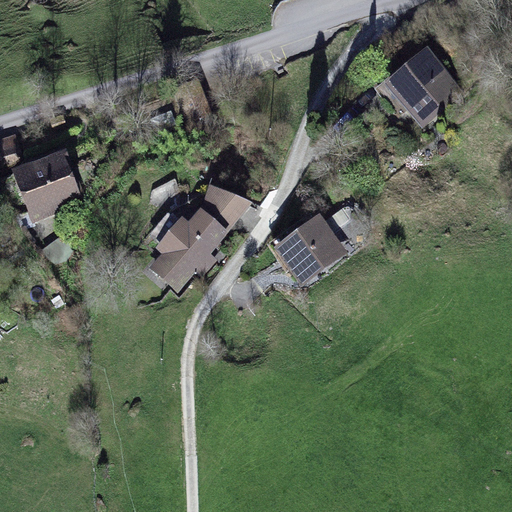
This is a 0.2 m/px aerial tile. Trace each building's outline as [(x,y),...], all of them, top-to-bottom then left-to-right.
[(428,62),(394,89),(423,124),(456,97),(428,62)] [(211,130),(195,87),(181,92),(187,107),(174,112),(179,126),(191,121),(197,135),(211,130)] [(16,144),(0,149),(0,175),(23,167),(16,144)] [(69,164),(19,183),(33,219),(83,200),(69,164)] [(170,253),(155,271),(179,291),(195,271),(202,276),(213,262),(207,257),(225,235),(202,216),(186,236),(172,224),(158,242),(170,253)] [(319,229),(284,255),(304,281),(338,255),(319,229)]
